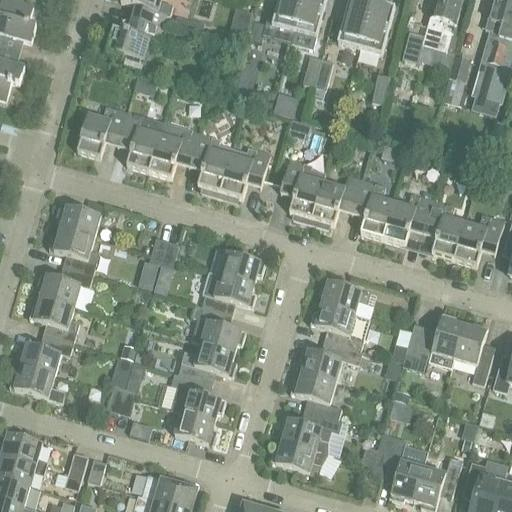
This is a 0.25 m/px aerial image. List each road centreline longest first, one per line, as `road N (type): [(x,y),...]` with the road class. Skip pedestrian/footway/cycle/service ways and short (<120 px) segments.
road 1 (residential): [(305,254),(36,177)]
road 2 (residential): [(235,481),(0,412)]
road 3 (residential): [(235,481),(305,254)]
road 4 (residential): [(511,311),(305,254)]
road 5 (residential): [(43,150),(86,0)]
road 6 (residential): [(0,304),(36,177)]
